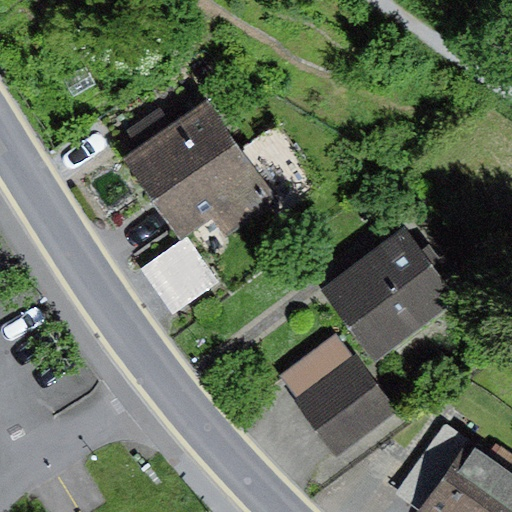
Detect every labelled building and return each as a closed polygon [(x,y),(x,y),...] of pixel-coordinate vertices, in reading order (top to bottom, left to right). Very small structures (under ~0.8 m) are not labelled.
[(213,103),(126,162),(182,243),(215,221),(228,240),(273,209),(280,219),(325,188),(279,120),(242,146),(213,103)] [(101,119),(50,154),(66,178),(117,142),(101,119)] [(405,234),(325,295),(378,366),(458,303),(405,234)] [(189,243),(144,275),(174,317),(219,285),(189,243)] [(336,335),(279,378),(338,456),(395,413),(336,335)] [(445,429),(401,494),(427,511),(431,511),(474,449),(445,429)] [(511,511),(511,475),(474,449),(431,511),(511,511)]
